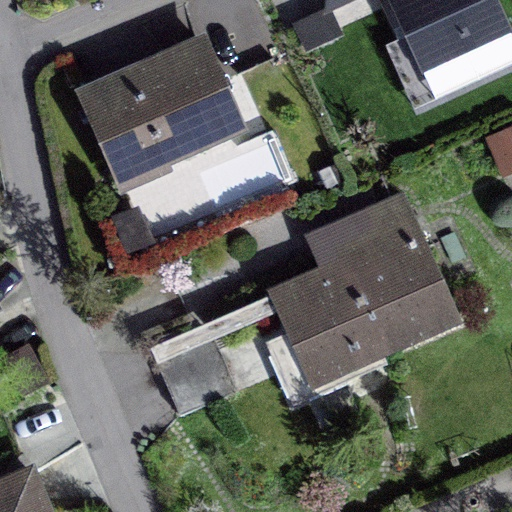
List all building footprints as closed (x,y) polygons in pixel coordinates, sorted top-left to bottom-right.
[(391,0),(426,74),(509,36),(492,0),(327,0),(327,9),(346,0),(391,0)] [(202,47),(86,97),(122,178),(238,128),(202,47)] [(309,242),(329,287),(278,309),(311,385),(458,320),(404,199),(309,242)] [(214,338),(157,362),(180,416),(237,391),(214,338)] [(27,346),(3,359),(22,395),(46,382),(27,346)] [(47,511),(31,472),(0,485),(0,511),(47,511)]
